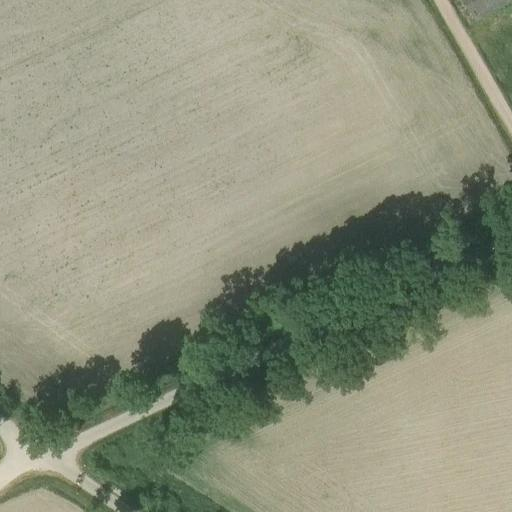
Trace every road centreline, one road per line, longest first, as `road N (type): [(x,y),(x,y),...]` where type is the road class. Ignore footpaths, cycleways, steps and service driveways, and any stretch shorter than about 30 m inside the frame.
road 1 (unclassified): [(45,455),(511,235)]
road 2 (unknown): [(511,111),(444,0)]
